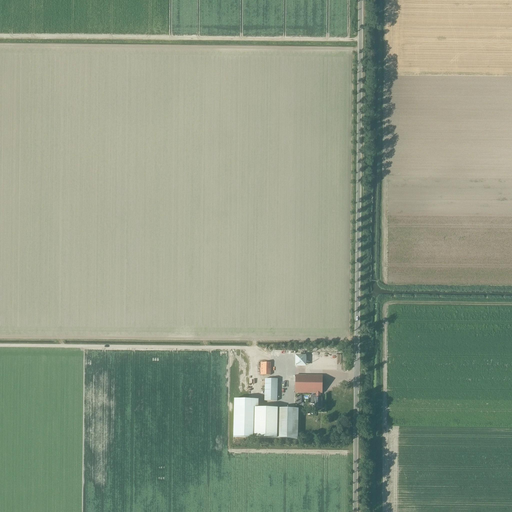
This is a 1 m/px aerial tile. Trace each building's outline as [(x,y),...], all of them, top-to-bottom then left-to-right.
[(306,366),(306,354),(295,354),(295,366),(306,366)] [(271,375),(271,363),(260,362),(260,375),(271,375)] [(295,375),(295,393),(316,393),(316,395),(311,395),(311,404),(315,404),(315,408),(321,408),(321,398),(320,398),(320,393),(322,393),(322,375),(295,375)] [(265,379),(264,401),(277,401),(277,379),(265,379)] [(298,409),(256,408),(256,399),(234,399),(233,438),(298,439),(298,409)]
